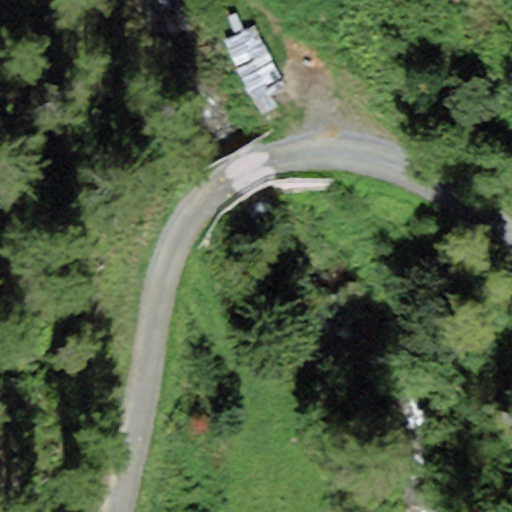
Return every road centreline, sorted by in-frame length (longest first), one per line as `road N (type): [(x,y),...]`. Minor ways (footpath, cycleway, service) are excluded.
road 1 (track): [(511,238),(408,161),(317,155),(238,171),(205,199)]
road 2 (track): [(112,511),(170,244),(205,199)]
